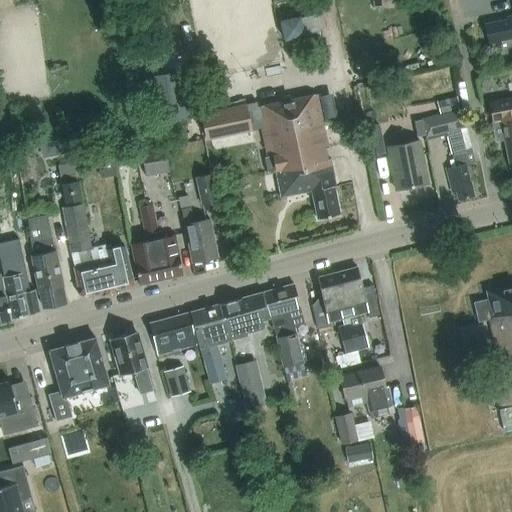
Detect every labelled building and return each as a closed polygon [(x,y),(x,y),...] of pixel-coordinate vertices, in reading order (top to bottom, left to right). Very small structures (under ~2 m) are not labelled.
[(284,41),(304,36),(304,34),(300,16),(279,20),(284,41)] [(491,47),(511,42),(511,17),(507,18),(507,21),(486,25),(489,42),(490,42),(491,47)] [(379,54),(354,60),(358,80),(384,74),(394,71),(390,52),(379,54)] [(178,69),(153,74),(148,75),(151,91),(158,121),(188,115),(178,69)] [(338,186),(319,94),(257,107),(256,101),(246,103),(252,130),(262,128),(271,171),(276,170),(281,196),(313,190),(318,218),(340,214),(334,187),(338,186)] [(456,96),(436,101),(440,114),(459,109),(456,96)] [(495,142),(504,140),(510,168),(511,167),(511,97),(487,103),(495,142)] [(246,103),(200,113),(206,140),(252,130),(246,103)] [(462,109),(442,115),(446,131),(447,135),(453,160),(455,167),(451,168),(447,169),(447,168),(446,168),(452,192),(456,191),(458,200),(474,196),(471,181),(473,180),(469,164),(475,163),(462,109)] [(369,155),(385,152),(380,124),(364,127),(369,155)] [(429,182),(420,141),(389,147),(397,188),(429,182)] [(63,142),(58,142),(52,143),(55,155),(66,153),(63,142)] [(166,170),(161,146),(140,151),(144,174),(166,170)] [(133,151),(117,154),(118,165),(135,163),(133,151)] [(101,159),(98,170),(115,166),(112,157),(101,159)] [(220,202),(214,175),(196,178),(201,206),(220,202)] [(65,204),(82,201),(78,181),(62,185),(65,204)] [(235,191),(224,184),(218,193),(220,198),(227,203),(235,191)] [(194,222),(189,196),(181,198),(193,264),(218,259),(211,219),(194,222)] [(66,221),(76,220),(77,222),(86,220),(83,203),(63,207),(66,221)] [(151,204),(140,206),(143,221),(154,219),(151,204)] [(30,218),(32,238),(31,238),(35,255),(34,255),(41,291),(42,291),(45,307),(67,303),(63,287),(64,287),(50,214),(30,218)] [(146,235),(147,240),(132,244),(141,284),(162,279),(152,234),(157,233),(157,232),(154,219),(143,221),(146,235)] [(77,222),(76,220),(66,221),(71,251),(91,247),(86,220),(77,222)] [(162,237),(161,231),(157,232),(157,233),(152,234),(162,279),(183,275),(174,234),(162,237)] [(135,286),(126,244),(107,249),(110,259),(75,266),(81,293),(87,297),(135,286)] [(4,276),(13,317),(40,311),(35,289),(31,290),(25,266),(15,268),(17,273),(4,276)] [(357,350),(369,347),(363,320),(357,322),(355,315),(369,311),(370,318),(380,315),(375,291),(364,294),(358,267),(338,272),(357,350)] [(357,350),(338,272),(319,277),(326,309),(330,321),(343,318),(345,325),(339,326),(346,353),(357,350)] [(0,320),(13,317),(4,276),(3,274),(0,274),(0,320)] [(295,285),(264,293),(270,318),(273,327),(274,327),(285,367),(305,362),(295,326),(305,324),(295,285)] [(479,321),(491,319),(503,375),(511,372),(511,285),(489,291),(490,299),(475,302),(479,321)] [(270,318),(264,293),(220,304),(229,340),(230,340),(230,339),(249,334),(248,332),(262,328),(260,320),(270,318)] [(229,340),(220,304),(192,312),(201,347),(202,346),(211,383),(228,379),(219,343),(229,340)] [(197,344),(189,313),(150,323),(159,354),(173,350),(174,355),(181,353),(180,349),(197,344)] [(142,394),(154,390),(138,333),(114,339),(119,359),(116,360),(120,375),(138,370),(139,375),(137,376),(142,394)] [(110,384),(97,337),(50,350),(61,390),(49,393),(56,420),(73,416),(68,399),(66,400),(65,396),(110,384)] [(269,403),(258,361),(238,365),(249,408),(269,403)] [(386,386),(381,366),(340,375),(346,400),(347,400),(349,406),(366,402),(370,417),(379,415),(377,409),(393,405),(388,385),(386,386)] [(183,367),(164,372),(171,397),(190,392),(183,367)] [(0,421),(3,434),(36,424),(28,394),(14,397),(9,380),(8,380),(8,381),(0,383),(0,421)] [(511,405),(511,384),(496,389),(500,409),(511,405)] [(112,403),(119,402),(115,387),(108,389),(112,403)] [(403,408),(410,445),(423,442),(415,406),(403,408)] [(359,439),(352,412),(336,416),(343,443),(359,439)] [(241,431),(245,447),(253,445),(249,429),(241,431)] [(46,438),(32,441),(36,456),(50,452),(46,438)] [(348,463),(372,459),(369,444),(345,448),(348,463)] [(0,511),(22,511),(19,497),(31,494),(23,465),(0,470),(0,511)]
